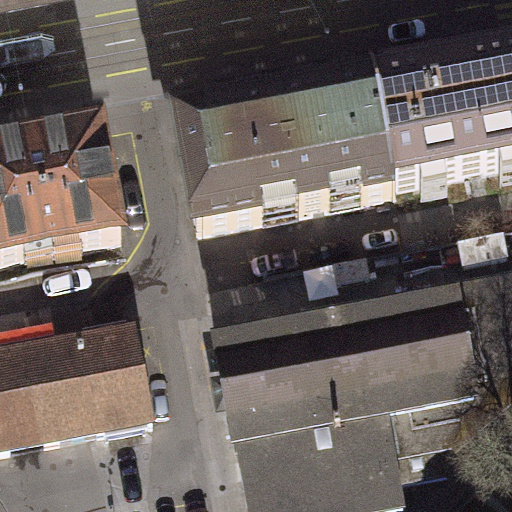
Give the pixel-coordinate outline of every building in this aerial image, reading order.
[(511,60),(372,87),(392,195),(511,173),(511,60)] [(394,204),(392,195),(372,87),(175,123),(197,240),(394,204)] [(102,138),(0,156),(0,269),(122,247),(102,138)] [(442,456),(449,454),(511,400),(511,292),(511,293),(218,348),(236,446),(248,511),(401,511),(397,489),(446,480),(442,456)] [(0,355),(0,460),(124,437),(154,431),(134,329),(104,335),(0,355)]
